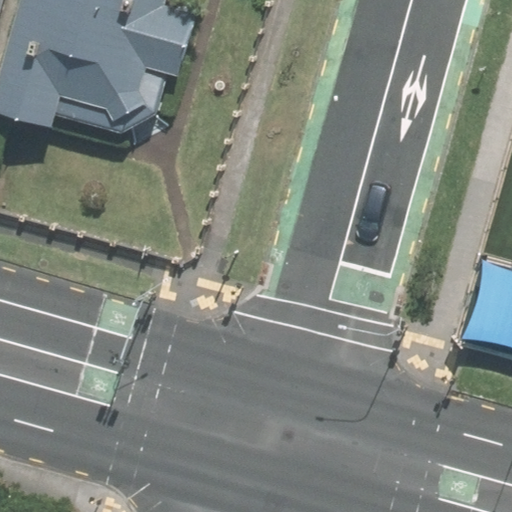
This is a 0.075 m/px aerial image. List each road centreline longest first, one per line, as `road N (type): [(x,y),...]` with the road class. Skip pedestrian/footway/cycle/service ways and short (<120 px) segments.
road 1 (residential): [(412,0),(340,263),(275,436)]
road 2 (primary): [(0,370),(77,396),(275,436)]
road 3 (primary): [(275,436),(511,488)]
